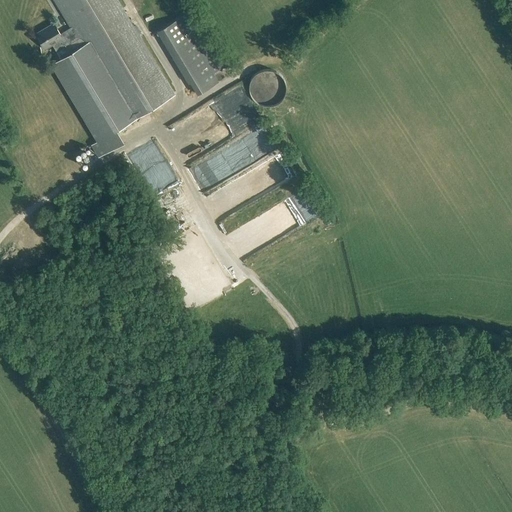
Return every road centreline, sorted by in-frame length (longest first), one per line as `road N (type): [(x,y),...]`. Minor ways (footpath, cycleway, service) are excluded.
road 1 (track): [(0,328),(103,511)]
road 2 (track): [(119,149),(0,238)]
